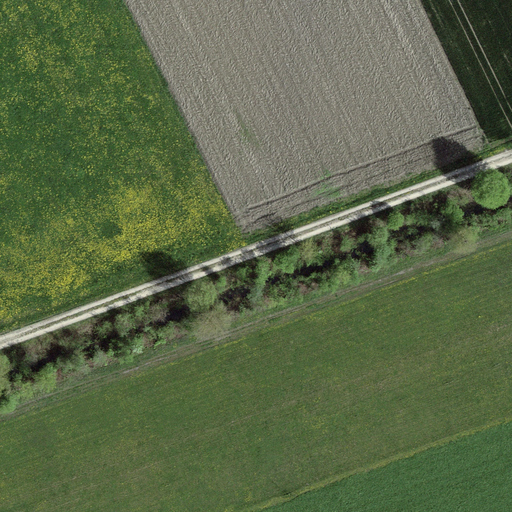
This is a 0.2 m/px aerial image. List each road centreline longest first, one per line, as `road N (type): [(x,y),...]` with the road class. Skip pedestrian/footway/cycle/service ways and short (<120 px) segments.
road 1 (track): [(0,342),(511,156)]
road 2 (track): [(0,409),(511,233)]
